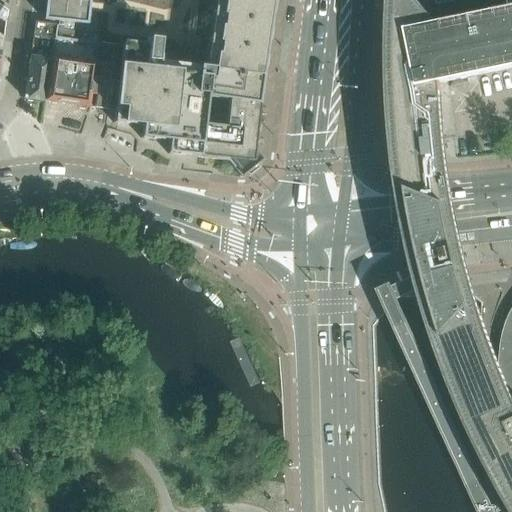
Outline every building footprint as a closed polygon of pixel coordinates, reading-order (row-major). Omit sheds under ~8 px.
[(68,0),(45,0),(43,20),(57,22),(66,23),(68,0)] [(117,48),(121,48),(121,47),(122,43),(142,45),(142,44),(146,44),(146,38),(159,40),(159,46),(158,54),(168,55),(169,49),(167,49),(168,47),(180,48),(192,49),(196,0),(68,0),(66,23),(57,22),(57,26),(55,38),(117,47),(117,48)] [(256,123),(257,113),(256,113),(257,106),(258,106),(266,52),(273,0),(212,0),(204,68),(157,62),(159,46),(146,44),(142,44),(142,45),(142,49),(121,47),(121,48),(113,123),(142,127),(140,139),(169,142),(168,154),(199,158),(199,157),(200,157),(200,158),(225,161),(227,161),(229,163),(241,178),(245,174),(248,177),(259,169),(256,165),(261,161),(253,151),(254,147),(255,147),(255,145),(253,145),(254,139),(256,139),(256,137),(255,137),(255,136),(258,133),(259,133),(259,126),(256,123)] [(511,9),(509,10),(440,25),(417,0),(391,0),(391,95),(398,199),(399,202),(406,236),(408,251),(415,278),(392,287),(391,284),(377,291),(476,511),(494,511),(398,300),(418,290),(422,303),(423,307),(441,362),(464,419),(493,478),(511,511),(511,394),(503,373),(490,340),(473,276),(460,231),(459,227),(453,197),(450,179),(446,141),(445,100),(442,84),(511,69),(511,9)] [(511,0),(436,0),(438,6),(469,0),(507,0),(509,10),(511,9),(511,0)] [(37,100),(44,101),(55,38),(57,26),(35,22),(30,56),(24,98),(25,99),(27,101),(35,102),(37,100)] [(117,48),(117,47),(55,38),(44,101),(46,102),(48,104),(53,105),(56,103),(77,106),(79,109),(84,110),(87,108),(108,111),(117,48)]
